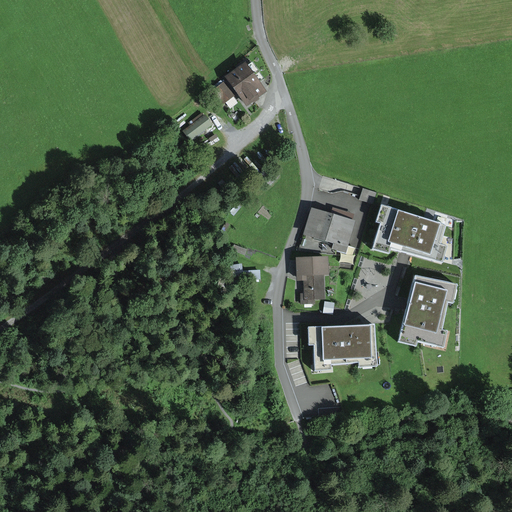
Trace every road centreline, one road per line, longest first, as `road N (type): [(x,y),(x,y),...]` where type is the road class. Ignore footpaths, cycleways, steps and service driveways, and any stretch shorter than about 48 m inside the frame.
road 1 (track): [(286,96),(237,153),(0,332)]
road 2 (unclassified): [(254,0),(307,176)]
